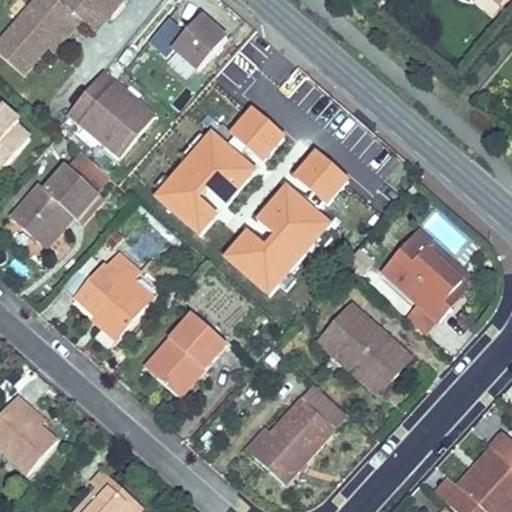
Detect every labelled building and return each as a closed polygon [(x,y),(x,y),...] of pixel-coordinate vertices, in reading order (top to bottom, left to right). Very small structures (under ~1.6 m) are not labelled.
[(64,32),(69,36),(81,21),(61,3),(57,0),(38,0),(0,45),(0,56),(25,78),(49,49),(64,32)] [(104,14),(116,0),(63,0),(61,3),(81,21),(96,33),(108,18),(104,14)] [(123,1),(121,0),(116,0),(104,14),(108,18),(123,1)] [(493,20),(503,8),(493,0),(479,0),(475,5),(493,20)] [(493,0),(503,8),(509,0),(493,0)] [(171,20),(151,43),(169,58),(175,50),(201,73),(229,41),(204,18),(189,35),(171,20)] [(54,53),(69,36),(64,32),(49,49),(54,53)] [(105,75),(71,116),(123,159),(157,118),(105,75)] [(303,170),(353,116),(308,75),(258,129),(303,170)] [(0,175),(31,140),(17,128),(20,125),(3,110),(0,113),(0,112),(0,175)] [(84,156),(71,170),(98,195),(111,179),(84,156)] [(64,210),(74,219),(81,226),(104,200),(98,195),(71,170),(68,168),(47,192),(41,187),(12,220),(40,245),(61,222),(57,218),(64,210)] [(46,250),(74,219),(64,210),(57,218),(61,222),(40,245),(46,250)] [(429,256),(435,250),(418,235),(384,274),(421,307),(440,324),(441,324),(452,311),(450,309),(445,305),(463,285),(429,256)] [(473,284),(435,250),(429,256),(463,285),(445,305),(450,309),(473,284)] [(97,319),(121,340),(149,307),(128,290),(135,282),(141,275),(119,255),(107,269),(104,267),(76,300),(97,319)] [(155,300),(135,282),(128,290),(149,307),(155,300)] [(367,369),(387,388),(412,360),(353,306),(324,339),(363,374),(367,369)] [(429,336),(440,324),(421,307),(410,319),(429,336)] [(199,366),(206,372),(229,347),(194,317),(147,370),(175,394),(199,366)] [(117,344),(121,340),(97,319),(93,324),(117,344)] [(379,396),(387,388),(367,369),(363,374),(324,339),(320,343),(379,396)] [(182,400),(206,372),(199,366),(175,394),(182,400)] [(315,390),(303,402),(336,431),(347,419),(315,390)] [(18,397),(0,418),(0,449),(29,476),(59,442),(42,428),(26,414),(30,410),(31,408),(18,397)] [(336,431),(303,402),(273,436),(253,457),(286,487),(336,431)] [(30,410),(26,414),(42,428),(47,423),(31,408),(30,410)] [(247,452),(253,457),(273,436),(267,430),(247,452)] [(465,493),(459,488),(445,504),(454,511),(511,511),(511,443),(506,437),(493,451),(504,460),(485,481),(479,476),(465,493)] [(493,451),(459,488),(465,493),(479,476),(485,481),(504,460),(493,451)] [(140,511),(143,509),(104,473),(93,485),(99,491),(80,511),(140,511)]
